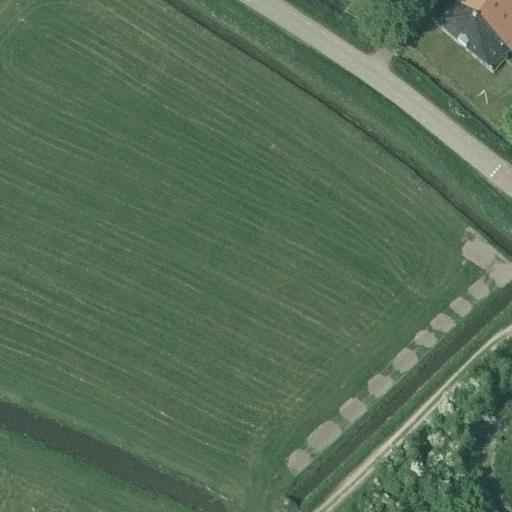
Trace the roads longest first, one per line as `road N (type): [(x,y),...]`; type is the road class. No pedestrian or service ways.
road 1 (tertiary): [(511,184),(253,0)]
road 2 (track): [(511,334),(482,354),(323,511)]
